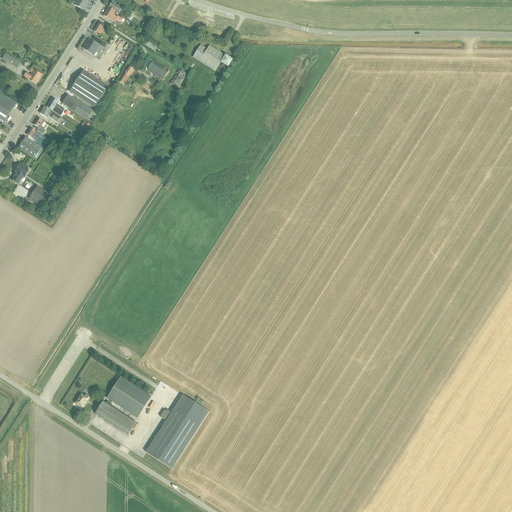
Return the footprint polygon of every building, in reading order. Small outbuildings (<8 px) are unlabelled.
[(83,11),(89,2),(85,0),(73,0),(73,2),(72,4),(83,11)] [(112,2),(109,7),(116,11),(119,13),(122,9),(123,7),(119,5),(118,6),(112,2)] [(116,11),(109,7),(103,16),(114,22),(116,20),(120,22),(122,19),(117,16),(117,17),(113,15),(116,11)] [(99,25),(94,31),(100,35),(103,30),(102,29),(103,27),(99,25)] [(95,51),(99,46),(89,40),(87,43),(88,44),(87,46),(86,46),(84,49),(94,56),(96,52),(95,51)] [(146,42),(144,45),(157,54),(159,50),(157,49),(158,48),(147,41),(146,42)] [(201,46),(194,57),(207,66),(210,68),(214,70),(215,71),(220,62),(228,67),(232,61),(209,47),(207,50),(201,46)] [(18,69),(21,63),(6,54),(2,59),(18,69)] [(163,81),(170,71),(154,61),(147,71),(163,81)] [(124,85),(129,77),(134,70),(129,67),(120,82),(124,85)] [(36,84),(42,75),(32,69),(30,72),(32,73),(31,75),(27,73),(24,76),(29,79),(28,79),(36,84)] [(179,69),(170,84),(178,89),(187,74),(179,69)] [(70,92),(95,109),(109,88),(83,71),(70,92)] [(0,122),(3,125),(17,104),(0,92),(0,122)] [(88,121),(93,112),(68,95),(62,104),(88,121)] [(47,107),(55,112),(61,116),(65,110),(58,106),(56,104),(58,101),(53,98),(47,107)] [(58,123),(61,118),(45,108),(41,114),(47,118),(48,116),(58,123)] [(73,118),(75,115),(67,109),(64,112),(73,118)] [(46,124),(44,122),(38,118),(34,125),(38,128),(37,131),(43,135),(45,130),(44,129),(44,128),(46,124)] [(31,129),(27,135),(36,141),(34,143),(26,138),(18,149),(37,160),(44,149),(49,140),(31,129)] [(74,140),(76,136),(69,132),(66,137),(74,140)] [(24,179),(30,170),(20,164),(15,173),(16,174),(12,181),(19,185),(23,178),(24,179)] [(37,187),(29,199),(42,207),(50,195),(37,187)] [(108,399),(137,418),(151,397),(121,378),(108,399)] [(86,401),(89,397),(86,395),(85,397),(81,395),(78,399),(75,404),(82,408),(84,405),(85,405),(87,402),(86,401)] [(183,396),(146,452),(171,468),(208,412),(183,396)] [(128,435),(136,423),(104,402),(96,414),(128,435)]
